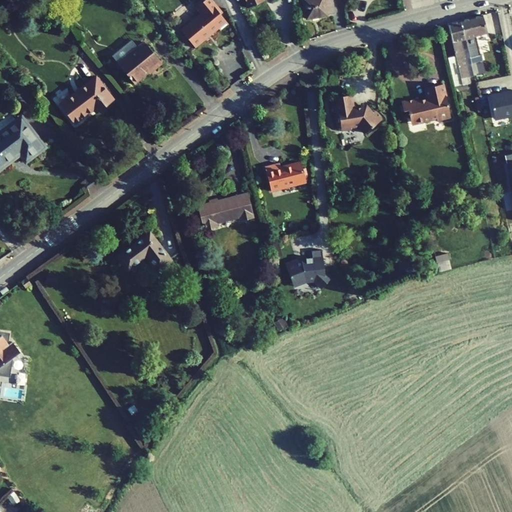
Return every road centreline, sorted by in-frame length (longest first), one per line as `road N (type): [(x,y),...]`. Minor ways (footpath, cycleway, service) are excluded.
road 1 (tertiary): [(0,277),(265,79)]
road 2 (tertiary): [(265,79),(339,42),(486,0)]
